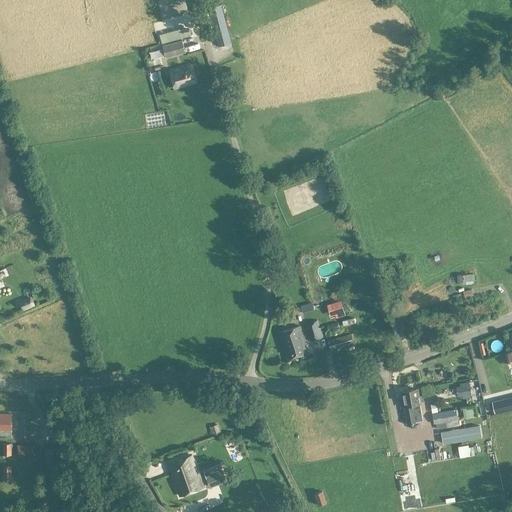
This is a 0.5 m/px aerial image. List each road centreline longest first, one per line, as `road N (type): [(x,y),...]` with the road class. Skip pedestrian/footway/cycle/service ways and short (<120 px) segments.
road 1 (tertiary): [(92,382),(220,377),(307,386),(385,367),(511,318)]
road 2 (unknown): [(255,382),(266,330),(264,277),(198,0)]
road 3 (unclassified): [(163,511),(92,382)]
